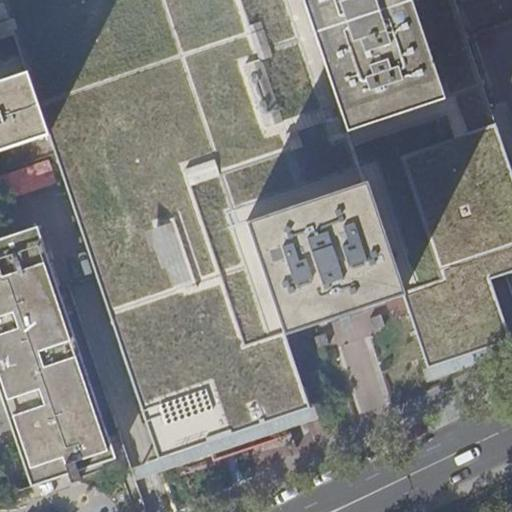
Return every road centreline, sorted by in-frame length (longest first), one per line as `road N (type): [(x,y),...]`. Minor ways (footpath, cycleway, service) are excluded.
road 1 (primary): [(511,409),(296,511)]
road 2 (primary): [(367,511),(511,442)]
